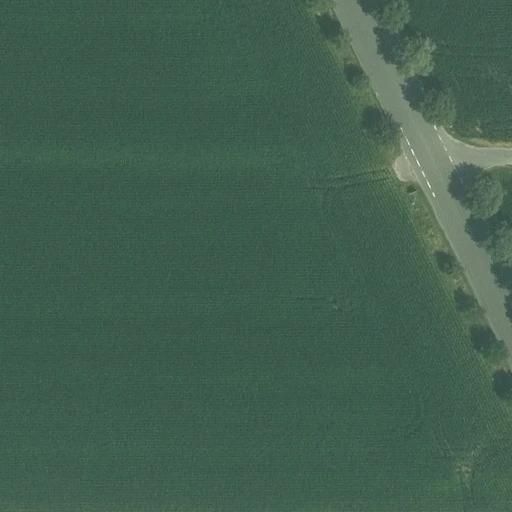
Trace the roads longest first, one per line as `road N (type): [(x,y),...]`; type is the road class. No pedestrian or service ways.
road 1 (secondary): [(434,155),(511,318)]
road 2 (secondary): [(356,0),(434,155)]
